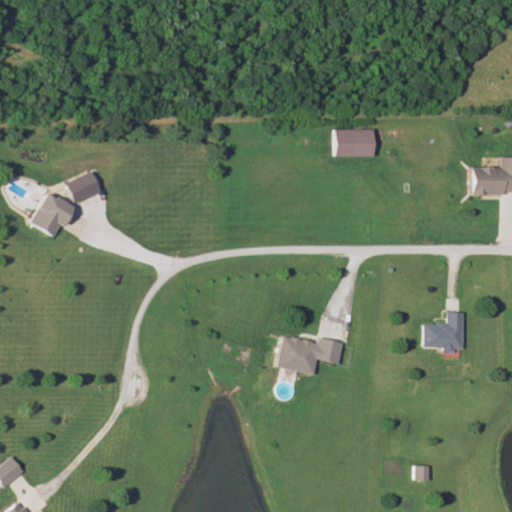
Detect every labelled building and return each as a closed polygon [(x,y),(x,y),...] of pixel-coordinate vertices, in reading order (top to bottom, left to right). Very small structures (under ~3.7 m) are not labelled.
[(365,156),(365,129),(325,129),(325,156),(365,156)] [(462,193),(511,193),(511,157),(493,157),(493,167),(462,167),(462,193)] [(61,207),(35,193),(18,223),(43,238),(61,207)] [(413,322),(413,348),(454,349),(455,312),(438,311),(438,323),(413,322)] [(310,341),(272,336),(267,367),(305,373),(310,341)] [(0,457),(0,481),(13,471),(1,456),(0,457)] [(421,480),(421,465),(407,465),(407,480),(421,480)] [(16,511),(10,502),(0,508),(0,511),(16,511)]
